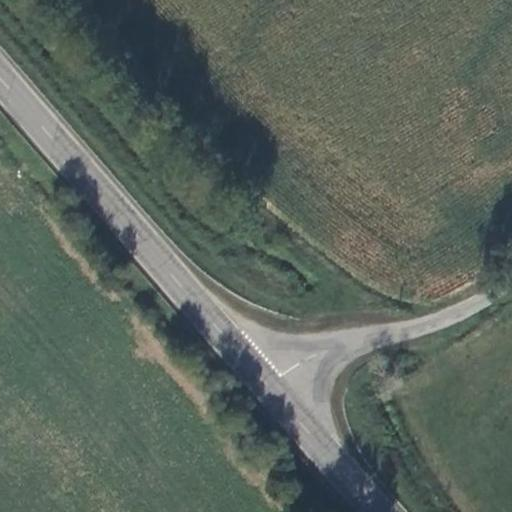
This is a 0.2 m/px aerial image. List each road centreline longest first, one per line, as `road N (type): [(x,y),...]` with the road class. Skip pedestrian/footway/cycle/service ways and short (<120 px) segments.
road 1 (secondary): [(261,377),(0,85)]
road 2 (unclassified): [(261,377),(383,335),(511,271)]
road 3 (secondary): [(380,511),(261,377)]
